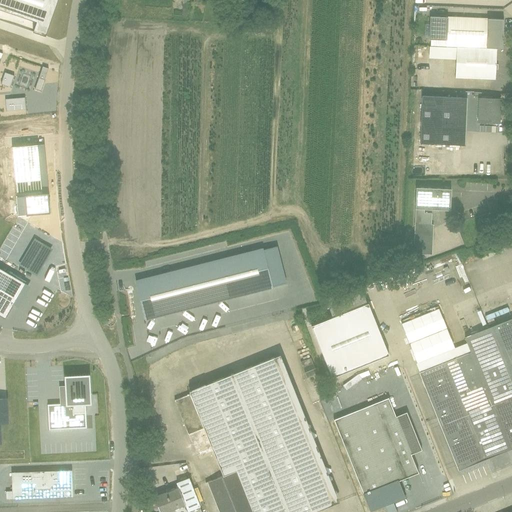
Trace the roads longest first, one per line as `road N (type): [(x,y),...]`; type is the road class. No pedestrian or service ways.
road 1 (residential): [(79,0),(67,172),(92,330)]
road 2 (residential): [(92,330),(110,364),(121,415),(119,511)]
